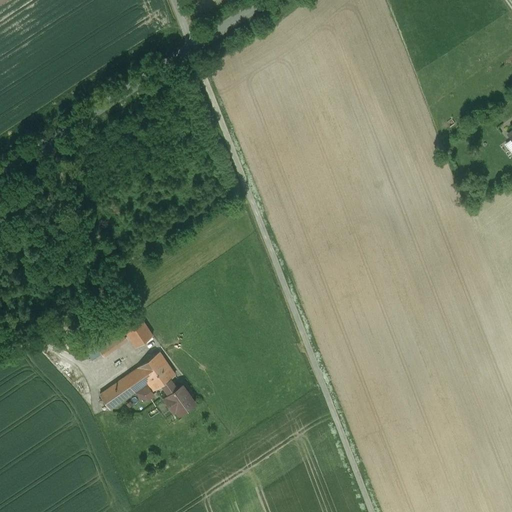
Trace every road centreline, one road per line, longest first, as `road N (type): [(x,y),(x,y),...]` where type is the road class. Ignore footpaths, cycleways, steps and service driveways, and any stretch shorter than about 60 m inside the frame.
road 1 (unclassified): [(193,47),(370,511)]
road 2 (unclassified): [(0,173),(193,47)]
